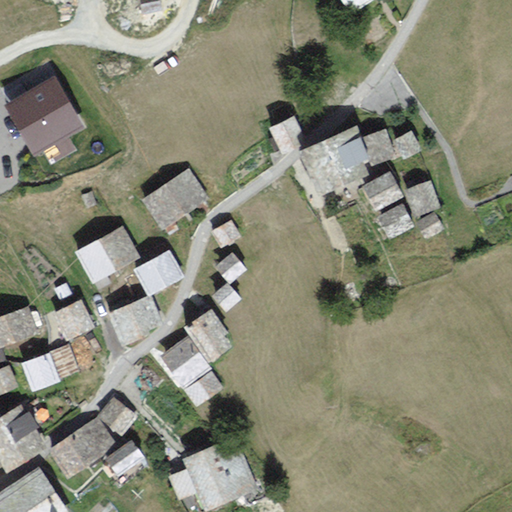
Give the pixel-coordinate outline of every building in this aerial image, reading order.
[(340,0),(345,8),(359,0),(340,0)] [(55,84),(11,111),(32,146),(76,118),(55,84)] [(267,130),(279,153),(303,141),(291,118),(267,130)] [(350,131),(295,154),(315,202),(371,179),(366,168),(357,144),(350,131)] [(421,149),(411,131),(395,139),(405,158),(421,149)] [(366,168),(391,159),(381,134),(357,144),(366,168)] [(163,227),(208,195),(187,165),(141,196),(163,227)] [(386,178),(363,187),(372,208),(394,199),(386,178)] [(428,187),(410,196),(418,212),(436,203),(428,187)] [(92,189),(79,194),(85,208),(97,203),(92,189)] [(397,208),(378,217),(387,237),(407,228),(397,208)] [(433,210),(419,218),(428,232),(441,224),(433,210)] [(228,221),(213,232),(224,248),(239,237),(228,221)] [(91,280),(138,255),(123,226),(76,251),(91,280)] [(132,269),(144,292),(180,274),(169,251),(132,269)] [(219,269),(228,281),(242,271),(233,259),(219,269)] [(226,284),(213,296),(225,310),(238,298),(226,284)] [(108,315),(122,344),(162,325),(147,295),(108,315)] [(52,314),(66,340),(94,325),(81,299),(52,314)] [(25,308),(0,317),(0,360),(8,358),(3,344),(34,332),(25,308)] [(188,337),(203,362),(229,346),(211,316),(185,332),(188,337)] [(203,362),(188,337),(158,355),(178,390),(209,372),(203,362)] [(48,355),(57,379),(82,369),(72,346),(48,355)] [(48,355),(22,365),(31,389),(57,379),(48,355)] [(8,368),(0,371),(0,394),(17,387),(8,368)] [(220,391),(209,372),(178,390),(190,409),(220,391)] [(116,399),(99,418),(118,436),(136,417),(116,399)] [(19,409),(0,420),(0,469),(41,443),(19,409)] [(96,419),(45,452),(63,478),(113,446),(96,419)] [(193,492),(199,509),(260,486),(247,454),(225,462),(216,440),(173,456),(178,470),(164,475),(173,500),(193,492)] [(127,442),(105,458),(116,474),(138,458),(127,442)] [(59,511),(35,474),(0,496),(0,511),(59,511)]
